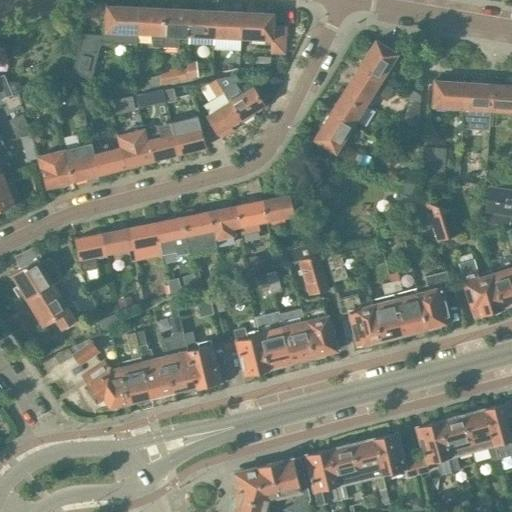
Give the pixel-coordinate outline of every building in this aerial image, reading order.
[(102,42),(105,42),(137,44),(138,33),(138,7),(107,5),(105,34),(82,34),(79,46),(99,51),(102,42)] [(165,8),(138,7),(138,33),(154,34),(153,46),(163,47),(163,34),(165,8)] [(165,8),(163,34),(163,47),(180,48),(181,35),(189,36),(190,9),(165,8)] [(189,36),(189,44),(214,45),(216,10),(191,9),(189,36)] [(214,45),(214,49),(241,50),(241,38),(243,12),(216,10),(214,45)] [(284,26),(273,26),(274,13),(243,12),(241,38),(269,40),(268,54),(283,54),(284,26)] [(376,40),(359,67),(381,81),(398,54),(376,40)] [(91,81),(99,51),(79,46),(73,70),(91,81)] [(187,79),(199,77),(196,63),(188,64),(187,79)] [(393,89),(381,81),(359,67),(345,89),(367,103),(375,91),(387,98),(393,89)] [(161,85),(182,80),(179,68),(171,70),(172,72),(162,74),(161,85)] [(0,95),(1,99),(12,95),(4,74),(0,75),(0,95)] [(149,87),(160,85),(159,77),(148,80),(149,87)] [(226,77),(216,79),(230,101),(241,118),(241,119),(243,122),(255,115),(252,111),(265,104),(254,87),(238,96),(226,77)] [(465,108),(466,82),(435,81),(433,107),(465,108)] [(489,129),(491,110),(492,84),(466,82),(465,108),(464,127),(489,129)] [(491,110),(511,111),(511,85),(492,84),(491,110)] [(51,90),(55,105),(65,103),(61,87),(51,90)] [(167,102),(176,100),(173,88),(164,90),(167,102)] [(413,101),(420,105),(421,95),(410,88),(405,96),(413,101)] [(331,112),(353,125),(367,103),(345,89),(331,112)] [(35,90),(25,93),(30,109),(39,106),(35,90)] [(82,97),(84,107),(98,103),(95,94),(82,97)] [(137,96),(139,104),(149,103),(147,94),(137,96)] [(230,101),(206,116),(217,133),(218,133),(221,137),(233,129),(230,125),(241,119),(241,118),(230,101)] [(413,101),(405,114),(418,122),(420,105),(413,101)] [(353,125),(331,112),(314,139),(336,153),(353,125)] [(197,114),(170,122),(179,153),(206,146),(200,126),(197,114)] [(158,125),(144,129),(152,160),(179,153),(170,122),(158,125)] [(134,132),(118,136),(120,147),(126,167),(128,166),(129,169),(139,167),(138,164),(152,160),(144,129),(142,123),(132,126),(134,132)] [(33,135),(23,137),(26,150),(36,148),(33,135)] [(65,151),(73,181),(100,174),(94,154),(93,148),(91,142),(65,149),(65,151)] [(106,144),(93,148),(100,174),(126,167),(120,147),(108,150),(106,144)] [(418,173),(443,178),(445,148),(419,147),(418,173)] [(38,157),(46,188),(73,181),(65,151),(65,149),(38,157)] [(353,151),(347,161),(358,167),(364,156),(353,151)] [(460,180),(478,181),(479,164),(461,163),(460,180)] [(27,177),(38,174),(35,165),(25,169),(27,177)] [(4,177),(0,178),(0,210),(15,204),(4,177)] [(476,182),(463,180),(462,191),(475,192),(476,182)] [(401,182),(392,213),(432,225),(437,240),(459,234),(451,208),(425,201),(425,202),(417,200),(421,187),(401,182)] [(510,224),(511,217),(511,216),(511,189),(489,185),(484,212),(485,212),(481,233),(510,224)] [(290,194),(263,200),(267,220),(294,214),(292,203),(290,194)] [(236,205),(240,225),(242,233),(260,229),(258,222),(267,220),(263,200),(236,205)] [(240,225),(236,205),(210,211),(215,238),(218,238),(219,246),(233,243),(231,235),(233,234),(232,227),(240,225)] [(185,216),(183,216),(190,250),(190,251),(217,246),(215,238),(210,211),(196,213),(196,211),(192,208),(186,209),(184,213),(185,216)] [(156,221),(162,252),(173,250),(174,253),(190,250),(183,216),(156,221)] [(335,219),(322,223),(325,234),(338,231),(335,219)] [(156,221),(129,227),(134,247),(136,258),(162,252),(156,221)] [(129,227),(103,232),(107,252),(134,247),(129,227)] [(94,255),(107,252),(103,232),(76,238),(83,270),(96,267),(94,255)] [(299,260),(320,254),(317,242),(286,252),(289,263),(299,260)] [(372,244),(358,248),(362,262),(370,260),(370,259),(370,258),(370,256),(372,254),(373,253),(374,253),(372,244)] [(32,247),(12,257),(19,269),(12,273),(19,285),(14,288),(23,303),(28,300),(63,279),(61,277),(62,276),(58,266),(51,258),(50,259),(49,256),(47,257),(44,260),(35,245),(32,247)] [(278,262),(287,260),(284,249),(275,251),(278,262)] [(251,266),(266,264),(264,252),(249,254),(251,266)] [(503,308),(492,272),(480,276),(472,253),(459,258),(461,263),(460,263),(463,273),(461,273),(475,317),(503,308)] [(320,254),(299,260),(310,295),(331,289),(320,254)] [(341,254),(326,258),(333,281),(347,277),(341,254)] [(511,305),(511,258),(511,254),(499,257),(503,269),(492,272),(503,308),(511,305)] [(241,269),(249,267),(246,255),(239,257),(241,269)] [(276,271),(267,273),(272,292),(276,291),(282,290),(276,271)] [(257,276),(261,289),(270,286),(266,273),(257,276)] [(443,293),(453,290),(448,273),(427,279),(430,289),(418,292),(427,329),(440,326),(439,324),(450,321),(443,293)] [(171,293),(182,290),(178,277),(168,280),(171,293)] [(72,295),(63,279),(28,300),(43,325),(55,318),(62,328),(75,320),(64,300),(72,295)] [(399,280),(391,282),(403,333),(413,330),(414,333),(427,329),(418,292),(406,295),(405,290),(402,291),(399,280)] [(383,301),(373,303),(382,341),(395,338),(394,335),(403,333),(391,282),(382,284),(384,296),(382,296),(383,301)] [(214,312),(208,288),(195,293),(200,315),(214,312)] [(212,293),(217,310),(230,307),(225,289),(212,293)] [(131,296),(118,298),(120,308),(133,305),(131,296)] [(369,344),(382,341),(373,303),(360,307),(357,297),(339,301),(342,312),(348,310),(357,345),(368,342),(369,344)] [(161,339),(165,355),(174,393),(184,390),(186,387),(196,385),(184,334),(176,300),(173,300),(169,301),(172,316),(169,317),(174,336),(161,339)] [(302,310),(305,321),(314,357),(324,354),(326,353),(337,350),(328,315),(327,315),(324,304),(302,310)] [(302,360),(314,357),(305,321),(302,310),(301,308),(277,314),(291,362),(300,359),(302,360)] [(277,311),(255,317),(259,334),(268,369),(280,366),(281,364),(291,362),(277,314),(277,312),(277,311)] [(268,369),(259,334),(247,337),(244,326),(234,329),(237,340),(235,340),(245,375),(255,372),(257,373),(266,371),(267,369),(268,369)] [(135,330),(138,346),(151,396),(161,393),(164,395),(174,393),(165,355),(154,358),(153,353),(150,354),(147,344),(144,329),(135,330)] [(119,367),(129,404),(139,401),(141,398),(151,396),(138,346),(135,332),(126,334),(132,359),(129,359),(131,364),(119,367)] [(192,332),(184,334),(196,385),(196,387),(208,384),(209,386),(218,384),(219,381),(221,381),(212,343),(199,346),(198,341),(195,342),(192,332)] [(93,341),(73,354),(79,364),(100,351),(93,341)] [(129,404),(119,367),(111,368),(105,359),(82,375),(100,400),(104,397),(110,406),(116,405),(118,406),(129,404)] [(498,458),(500,458),(511,454),(511,413),(509,401),(485,408),(498,458)] [(498,458),(485,408),(485,409),(463,415),(473,450),(489,446),(493,460),(498,458)] [(441,421),(451,456),(455,470),(461,468),(458,454),(473,450),(463,415),(441,421)] [(451,456),(441,421),(441,420),(416,427),(425,457),(415,460),(418,472),(430,469),(429,462),(451,456)] [(415,460),(405,463),(397,432),(373,438),(373,439),(383,474),(406,469),(407,475),(418,472),(415,460)] [(360,480),(376,476),(382,502),(389,501),(383,474),(373,439),(352,444),(360,480)] [(344,484),(360,480),(352,444),(329,449),(337,486),(343,511),(346,511),(350,511),(344,484)] [(329,449),(305,455),(317,505),(325,503),(321,489),(337,486),(329,449)] [(304,511),(309,495),(308,489),(305,476),(298,478),(293,457),(234,472),(237,486),(235,496),(269,505),(295,511),(304,511)] [(230,511),(266,511),(269,505),(235,496),(230,511)] [(413,511),(424,508),(421,497),(415,499),(412,504),(413,511)] [(444,511),(462,511),(459,500),(442,505),(444,511)]
